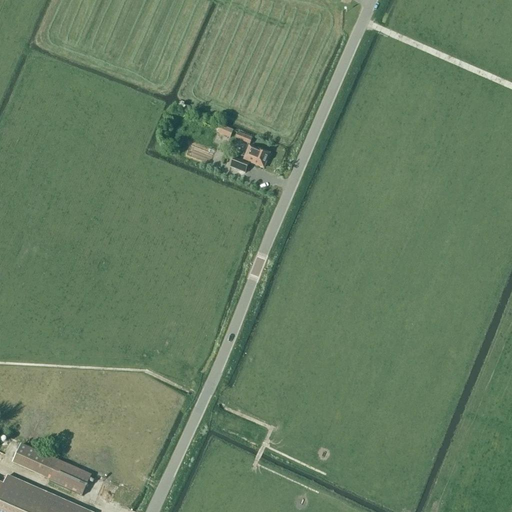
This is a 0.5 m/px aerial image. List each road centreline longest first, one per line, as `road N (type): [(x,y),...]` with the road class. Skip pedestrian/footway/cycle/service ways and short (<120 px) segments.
road 1 (tertiary): [(149,511),(371,0)]
road 2 (unknown): [(364,16),(511,85)]
